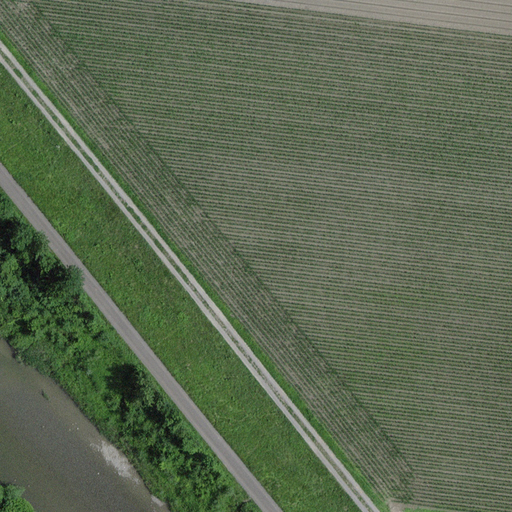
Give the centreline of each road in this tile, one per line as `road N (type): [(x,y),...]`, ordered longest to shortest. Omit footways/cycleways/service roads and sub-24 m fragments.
road 1 (track): [(379,511),(0,40)]
road 2 (track): [(0,163),(280,511)]
